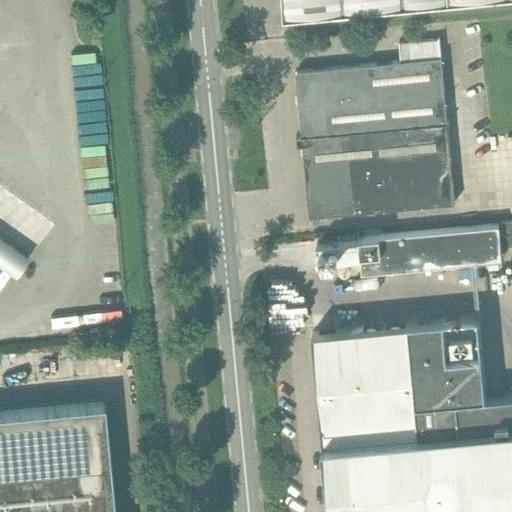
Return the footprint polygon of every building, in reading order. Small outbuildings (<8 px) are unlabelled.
[(281,0),(283,18),(472,0),(281,0)] [(294,24),(284,25),(285,35),(294,34),(294,24)] [(401,60),(296,70),(302,134),(296,135),(297,145),(303,144),(310,216),(455,202),(439,36),(438,37),(439,39),(400,42),(400,40),(399,40),(401,60)] [(502,259),(499,224),(358,237),(362,272),(502,259)] [(511,511),(511,392),(486,395),(478,316),(312,331),(329,511),(511,511)] [(113,511),(103,402),(0,411),(0,511),(113,511)]
